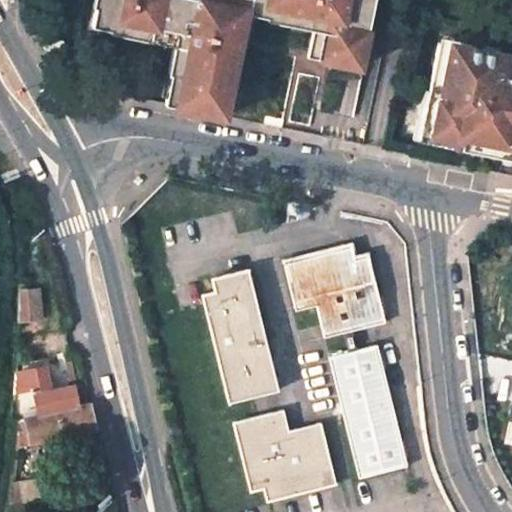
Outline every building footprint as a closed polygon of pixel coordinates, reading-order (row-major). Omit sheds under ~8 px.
[(160,85),(156,102),(216,114),(222,86),(226,86),(235,44),(229,43),(234,20),(228,19),(230,10),(241,13),(260,17),(261,11),(272,13),(270,22),(292,26),(296,0),(87,0),(83,26),(102,30),(103,24),(113,26),(111,35),(142,41),(144,32),(153,34),(153,37),(166,40),(165,46),(159,74),(166,75),(163,85),(160,85)] [(296,0),(292,26),(303,29),(299,49),(333,55),(332,62),(351,65),(363,4),(357,3),(357,0),(296,0)] [(511,20),(511,10),(498,8),(493,33),(509,36),(511,20)] [(241,13),(230,10),(228,19),(234,20),(229,43),(235,44),(241,13)] [(67,45),(51,14),(31,24),(48,55),(67,45)] [(144,32),(142,41),(165,46),(166,40),(153,37),(153,34),(144,32)] [(494,57),(438,45),(417,143),(461,152),(467,153),(468,151),(486,155),(488,147),(511,152),(511,81),(490,77),(494,57)] [(333,55),(299,49),(298,56),(332,62),(333,55)] [(350,244),(282,261),(294,310),(315,305),(324,338),(385,322),(367,254),(354,257),(350,244)] [(278,390),(247,269),(212,278),(216,292),(203,295),(230,403),(278,390)] [(38,290),(20,291),(19,320),(40,318),(38,290)] [(406,466),(376,344),(328,356),(359,477),(406,466)] [(51,390),(45,365),(16,372),(14,393),(33,389),(37,408),(39,414),(77,406),(73,385),(51,390)] [(18,419),(15,445),(95,429),(89,403),(77,406),(39,414),(25,417),(18,419)] [(37,408),(24,411),(25,417),(39,414),(37,408)] [(282,410),(233,422),(250,490),(264,487),(268,498),(335,482),(321,423),(288,431),(282,410)] [(96,436),(80,440),(82,451),(100,448),(96,436)] [(35,490),(33,479),(11,483),(9,505),(37,498),(35,490)]
